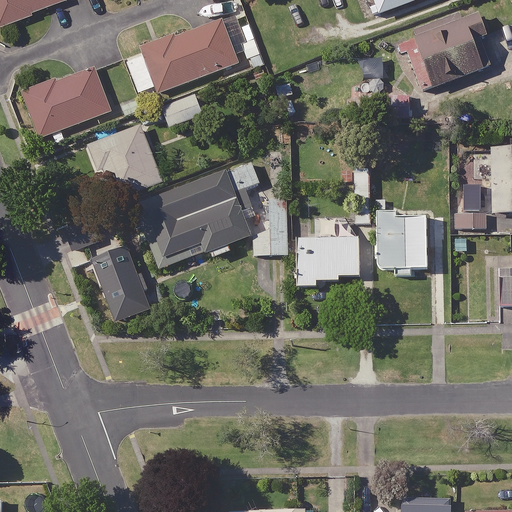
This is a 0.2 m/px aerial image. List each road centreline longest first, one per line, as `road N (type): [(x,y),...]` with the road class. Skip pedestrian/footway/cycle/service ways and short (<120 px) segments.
road 1 (residential): [(75,416),(218,401),(511,397)]
road 2 (tertiary): [(0,220),(75,416)]
